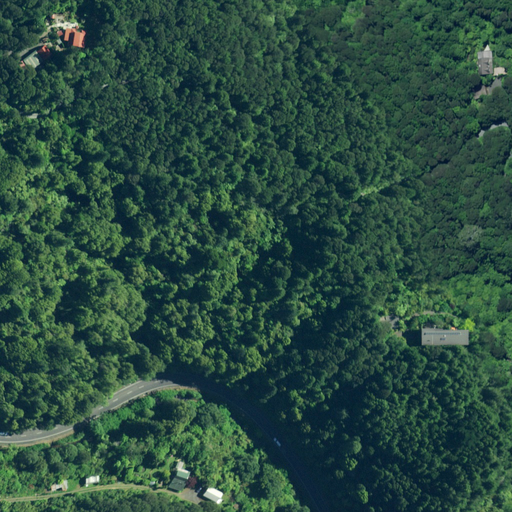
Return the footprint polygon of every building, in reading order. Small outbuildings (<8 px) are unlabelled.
[(75,30),(65,28),(63,40),(71,41),(71,45),(85,48),(87,31),(81,30),(81,33),(75,32),(75,30)] [(51,53),(45,45),(23,61),(23,62),(18,66),(25,76),(38,67),(37,66),(45,61),(43,59),(51,53)] [(491,67),(490,51),(474,52),(475,76),(509,74),(509,66),(491,67)] [(399,330),(399,315),(388,315),(388,330),(399,330)] [(465,345),(465,330),(421,330),(420,345),(465,345)] [(190,474),(177,469),(171,487),(184,491),(190,474)] [(99,475),(86,477),(87,484),(100,481),(99,475)] [(69,489),(66,480),(51,485),(53,491),(63,488),(64,490),(69,489)] [(224,493),(210,487),(205,496),(219,502),(224,493)]
